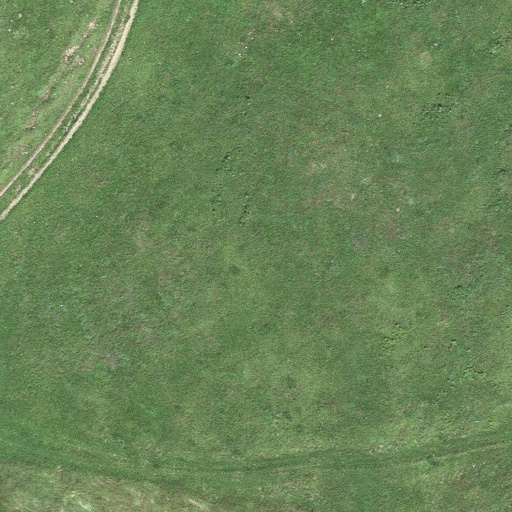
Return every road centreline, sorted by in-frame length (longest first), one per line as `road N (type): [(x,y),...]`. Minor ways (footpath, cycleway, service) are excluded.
road 1 (track): [(0,402),(113,453),(243,467),(511,436)]
road 2 (track): [(0,208),(81,109),(126,0)]
